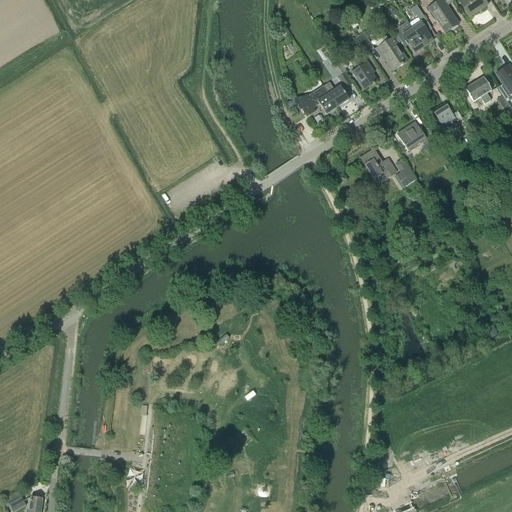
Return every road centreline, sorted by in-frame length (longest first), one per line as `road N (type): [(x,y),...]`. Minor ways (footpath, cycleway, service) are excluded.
road 1 (unclassified): [(511,24),(259,189)]
road 2 (unclassified): [(72,313),(259,189)]
road 3 (unclassified): [(51,511),(72,313)]
road 4 (track): [(308,156),(274,90),(265,0)]
